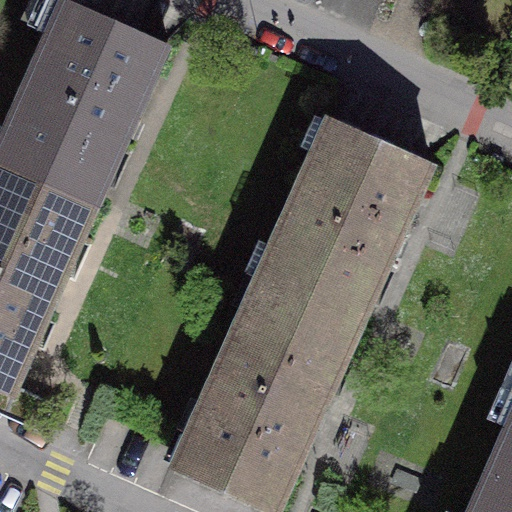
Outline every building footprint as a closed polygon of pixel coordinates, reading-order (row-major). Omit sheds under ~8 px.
[(171,48),(65,0),(61,0),(0,135),(0,182),(92,224),(171,48)] [(313,133),(233,303),(345,356),(426,186),(313,133)] [(92,224),(0,182),(0,394),(9,399),(92,224)] [(271,511),(345,356),(233,303),(151,477),(224,511),(271,511)] [(511,396),(503,418),(511,422),(511,396)] [(511,511),(511,422),(503,418),(463,511),(511,511)]
